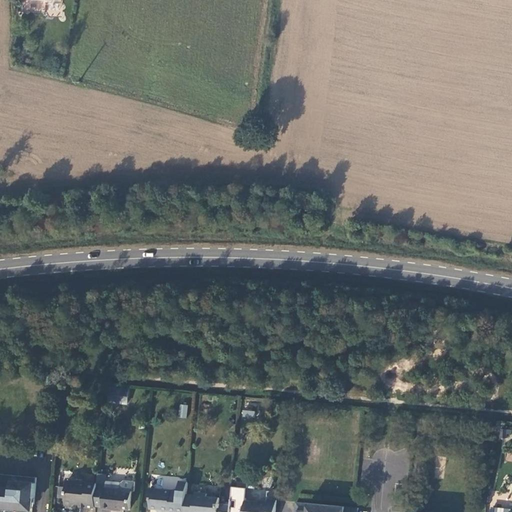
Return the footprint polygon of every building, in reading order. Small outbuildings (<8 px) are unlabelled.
[(127,405),(128,389),(109,387),(108,403),(127,405)] [(186,418),(188,405),(179,404),(178,417),(186,418)] [(242,410),(241,416),(254,418),(255,411),(242,410)] [(0,474),(0,504),(5,505),(5,508),(16,509),(16,508),(19,508),(34,505),(36,478),(0,474)] [(97,484),(95,505),(103,506),(103,509),(117,510),(117,508),(130,509),(132,491),(134,491),(135,482),(124,481),(121,483),(120,489),(105,488),(106,474),(98,474),(97,484)] [(80,504),(95,505),(97,484),(67,482),(67,488),(60,487),(58,499),(66,500),(65,503),(74,504),(76,502),(80,502),(80,504)] [(185,511),(187,496),(188,483),(180,482),(179,492),(150,489),(149,495),(151,498),(150,509),(159,509),(160,511),(164,511),(185,511)] [(230,511),(231,505),(219,504),(220,498),(207,497),(207,495),(195,494),(195,496),(187,496),(185,511),(230,511)] [(275,511),(277,501),(277,500),(268,499),(268,501),(259,500),(256,503),(245,501),(244,511),(243,511),(242,511),(275,511)] [(358,511),(359,508),(297,502),(295,511),(358,511)]
